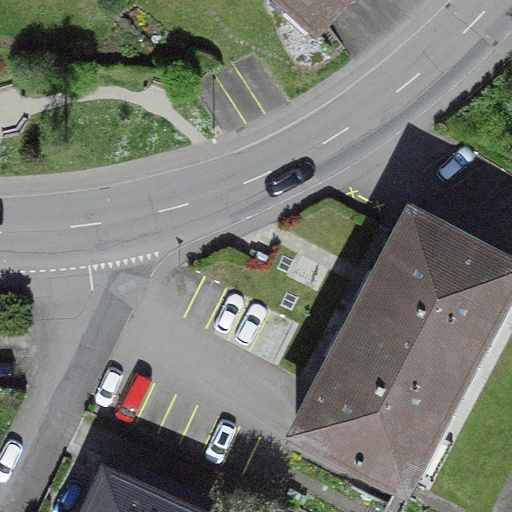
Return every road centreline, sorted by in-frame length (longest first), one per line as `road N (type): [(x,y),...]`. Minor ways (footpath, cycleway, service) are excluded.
road 1 (residential): [(87,225),(190,203),(290,161),(376,109),(495,0)]
road 2 (residential): [(87,225),(88,318),(10,511)]
